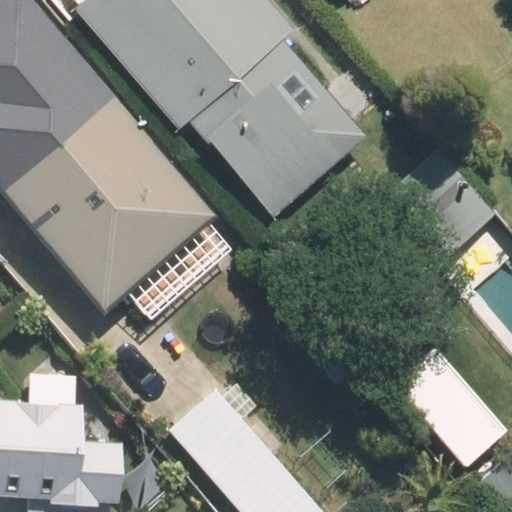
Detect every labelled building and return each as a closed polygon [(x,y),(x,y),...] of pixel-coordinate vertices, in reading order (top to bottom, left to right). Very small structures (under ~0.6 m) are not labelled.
[(83,0),(70,11),(174,132),(188,119),(251,191),(314,137),(297,116),(315,99),(271,48),(287,33),(258,0),(83,0)] [(0,202),(46,255),(81,225),(119,270),(194,204),(30,15),(0,40),(0,202)] [(434,262),(472,229),(432,184),(395,216),(434,262)] [(310,511),(201,390),(150,437),(217,511),(310,511)] [(0,511),(122,511),(125,440),(76,438),(77,397),(0,393),(0,511)]
